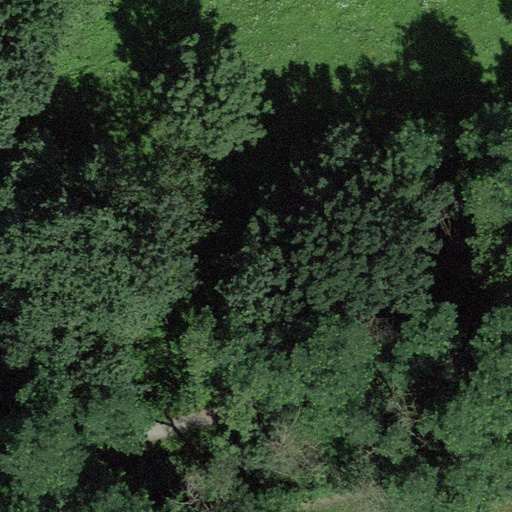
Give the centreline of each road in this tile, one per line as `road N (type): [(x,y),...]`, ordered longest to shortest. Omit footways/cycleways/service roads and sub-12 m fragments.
road 1 (track): [(0,422),(511,289)]
road 2 (track): [(130,511),(511,412)]
